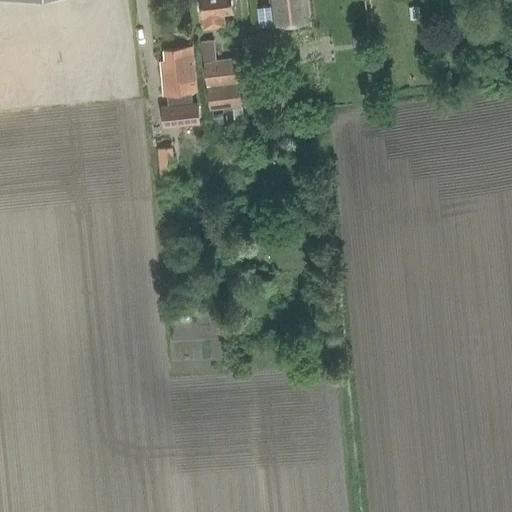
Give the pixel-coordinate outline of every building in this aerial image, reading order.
[(223,13),(233,12),(231,0),(199,0),(202,16),(203,16),(204,27),(224,25),(223,13)] [(274,0),(277,26),(307,23),(304,0),(274,0)] [(353,38),(356,59),(371,57),(368,36),(353,38)] [(216,60),(214,40),(201,42),(210,111),(233,108),(235,122),(244,121),(236,57),(216,60)] [(194,46),(166,49),(167,60),(162,61),(166,95),(170,95),(171,105),(164,106),(167,126),(202,122),(200,102),(195,103),(194,92),(199,91),(194,46)] [(269,111),(295,109),(292,80),(267,82),(269,111)] [(175,178),(172,148),(158,150),(161,179),(175,178)]
